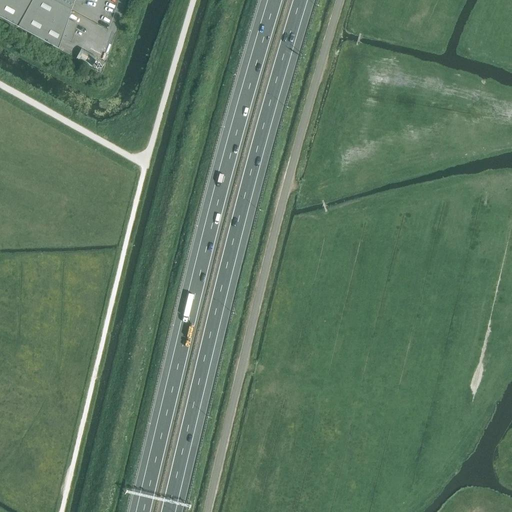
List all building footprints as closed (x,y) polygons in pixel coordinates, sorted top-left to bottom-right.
[(0,0),(0,17),(17,27),(26,9),(31,0),(0,0)] [(53,0),(31,0),(26,9),(74,35),(77,25),(68,19),(71,10),(53,0)] [(53,0),(71,10),(74,1),(84,5),(85,0),(53,0)] [(26,9),(17,27),(58,49),(61,40),(71,43),(74,35),(26,9)] [(81,49),(76,59),(91,67),(96,58),(81,49)]
